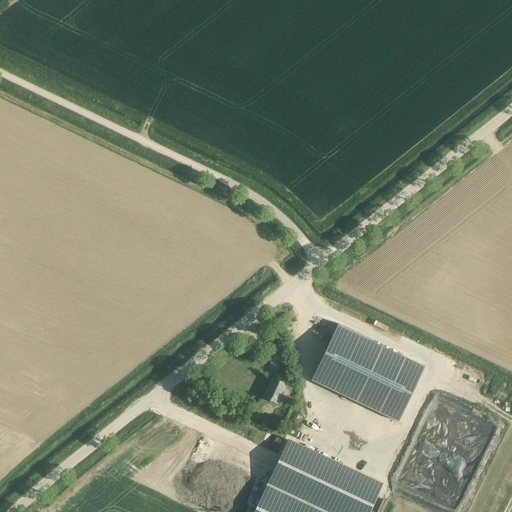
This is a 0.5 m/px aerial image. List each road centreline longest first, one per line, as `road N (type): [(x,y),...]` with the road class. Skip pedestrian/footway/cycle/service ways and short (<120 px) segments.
road 1 (unclassified): [(18,511),(323,268)]
road 2 (unclassified): [(323,268),(267,199),(0,72)]
road 3 (unclassified): [(323,268),(511,118)]
